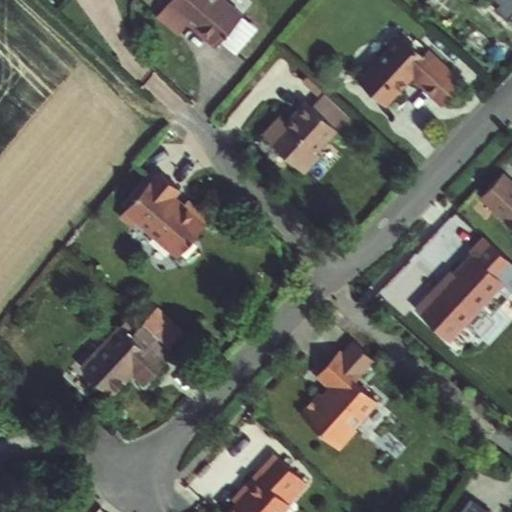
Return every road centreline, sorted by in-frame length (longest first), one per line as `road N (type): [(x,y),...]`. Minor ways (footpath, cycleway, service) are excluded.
road 1 (residential): [(330,279),(135,475)]
road 2 (residential): [(511,93),(330,279)]
road 3 (residential): [(330,279),(178,109)]
